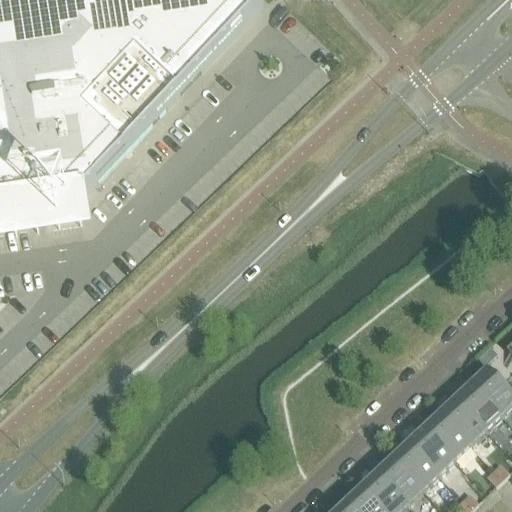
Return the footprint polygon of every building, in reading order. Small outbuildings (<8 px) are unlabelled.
[(0,0),(0,235),(47,228),(80,223),(81,222),(79,209),(264,10),(253,0),(0,0)] [(511,414),(511,400),(506,394),(487,374),(471,389),(503,423),(511,414)] [(503,423),(471,389),(455,404),(487,438),(503,423)] [(487,438),(455,404),(439,419),(472,453),(487,438)] [(472,453),(439,419),(424,434),(456,468),(472,453)] [(456,468),(424,434),(408,449),(440,483),(456,468)] [(440,483),(408,449),(393,464),(425,498),(440,483)] [(409,511),(425,498),(393,464),(377,479),(408,511),(409,511)] [(510,479),(501,470),(494,476),(503,486),(510,479)] [(503,486),(494,476),(487,483),(496,493),(503,486)] [(408,511),(377,479),(361,494),(378,511),(408,511)] [(378,511),(361,494),(346,509),(348,511),(378,511)] [(468,511),(476,511),(479,509),(470,499),(463,506),(468,511)]
